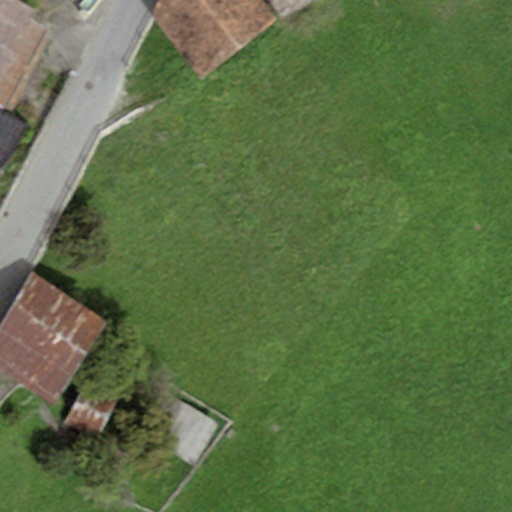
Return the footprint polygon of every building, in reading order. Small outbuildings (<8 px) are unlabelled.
[(37,11),(14,0),(0,0),(0,82),(32,23),(37,11)] [(278,19),(262,0),(158,0),(151,17),(203,81),(278,19)] [(272,0),(285,18),(313,0),(272,0)] [(51,33),(32,23),(0,82),(0,104),(10,110),(51,33)] [(0,104),(0,177),(28,125),(6,113),(10,110),(0,104)] [(104,322),(32,277),(0,328),(0,371),(53,404),(104,322)] [(115,402),(83,387),(65,425),(96,440),(115,402)]
